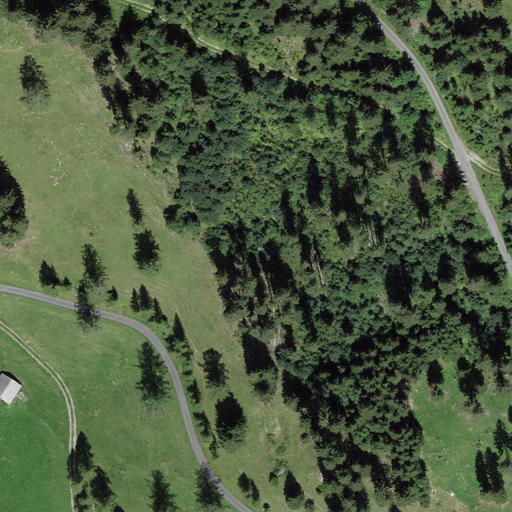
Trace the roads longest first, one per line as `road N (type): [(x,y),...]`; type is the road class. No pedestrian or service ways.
road 1 (residential): [(0,287),(149,332),(173,372),(210,476),(247,511)]
road 2 (residential): [(511,270),(424,74),(359,0)]
road 3 (track): [(0,324),(66,391),(75,511)]
